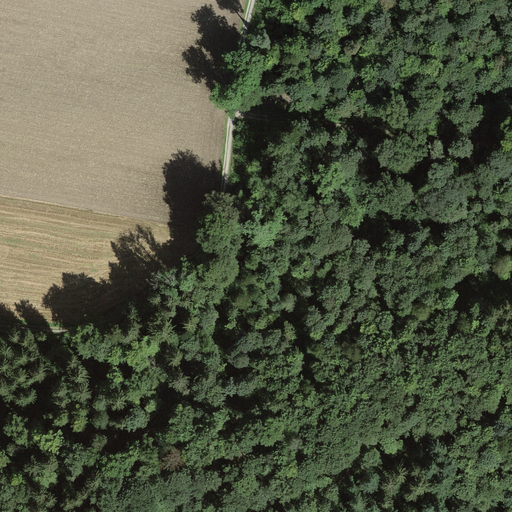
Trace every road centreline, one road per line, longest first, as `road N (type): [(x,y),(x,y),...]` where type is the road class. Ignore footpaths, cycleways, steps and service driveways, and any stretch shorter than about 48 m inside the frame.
road 1 (track): [(231,114),(209,225),(176,268),(92,325),(52,332),(0,325)]
road 2 (track): [(511,146),(231,114)]
road 3 (track): [(511,404),(262,511)]
